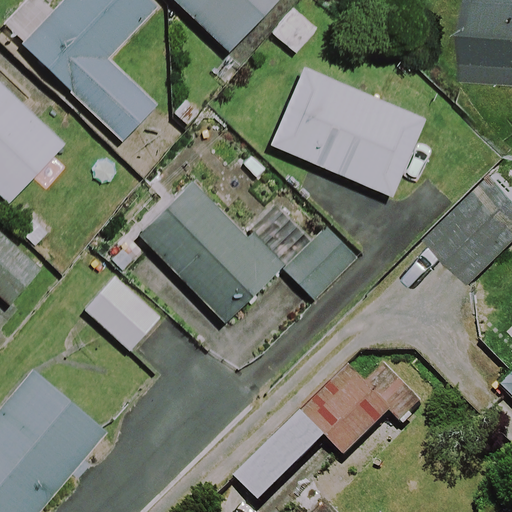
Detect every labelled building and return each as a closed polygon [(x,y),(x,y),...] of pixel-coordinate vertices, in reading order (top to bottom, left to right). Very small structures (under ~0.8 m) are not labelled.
[(152,13),(138,0),(63,0),(17,46),(116,146),(151,111),(103,63),(152,13)] [(277,0),(163,0),(223,57),(277,0)] [(511,0),(468,0),(466,81),(511,82),(511,0)] [(314,32),(287,11),(266,38),(293,59),(314,32)] [(420,124),(299,72),(266,149),(387,201),(420,124)] [(60,148),(0,91),(0,202),(4,207),(60,148)] [(274,274),(187,186),(134,238),(221,327),(274,274)] [(511,243),(511,204),(504,196),(477,222),(463,207),(429,240),(470,284),(511,243)] [(350,261),(322,233),(280,274),(308,303),(350,261)] [(35,273),(0,244),(0,302),(7,308),(35,273)] [(155,322),(111,281),(81,313),(125,354),(155,322)] [(0,511),(36,511),(102,436),(28,372),(0,403),(0,511)] [(379,372),(361,389),(351,379),(307,422),(325,441),(324,443),(342,461),(388,415),(399,427),(417,410),(379,372)] [(321,446),(296,420),(231,482),(256,508),(321,446)]
